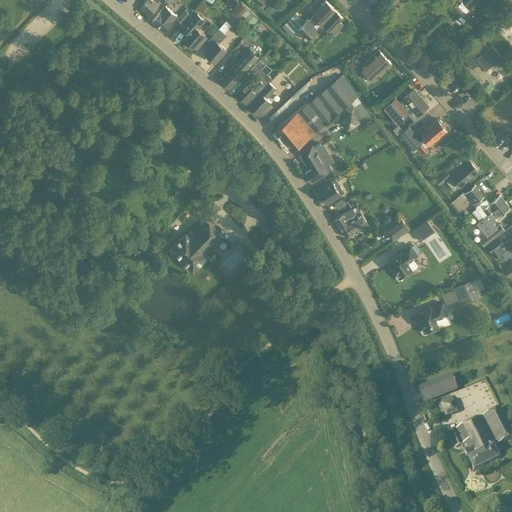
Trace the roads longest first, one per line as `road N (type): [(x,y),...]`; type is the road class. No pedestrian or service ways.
road 1 (unclassified): [(455,511),(379,323),(285,165),(255,127),(109,0)]
road 2 (track): [(0,410),(66,464),(93,475),(111,482),(154,472),(198,433),(248,359),(330,300)]
road 3 (residential): [(511,173),(349,0)]
road 4 (track): [(337,291),(422,511)]
